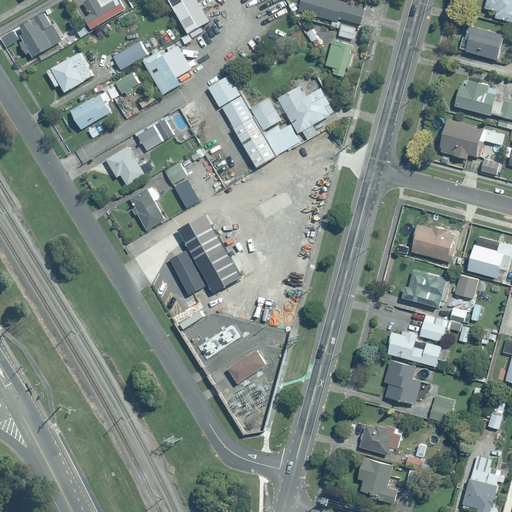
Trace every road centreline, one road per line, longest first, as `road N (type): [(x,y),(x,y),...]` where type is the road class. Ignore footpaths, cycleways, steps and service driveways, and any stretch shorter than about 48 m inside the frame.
road 1 (residential): [(293,471),(243,459),(215,434),(0,83)]
road 2 (secondary): [(374,168),(293,471)]
road 3 (secondary): [(420,0),(374,168)]
road 4 (residential): [(374,168),(511,205)]
road 5 (primary): [(14,396),(74,511)]
